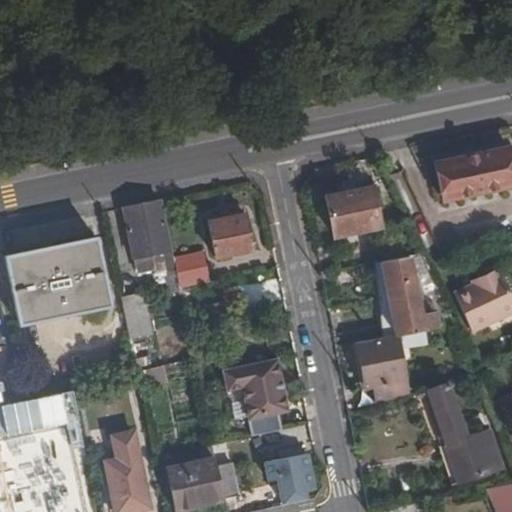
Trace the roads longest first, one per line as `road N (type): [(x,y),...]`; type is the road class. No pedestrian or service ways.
road 1 (residential): [(275,146),(350,511)]
road 2 (secondary): [(275,146),(0,203)]
road 3 (secondary): [(511,96),(275,146)]
